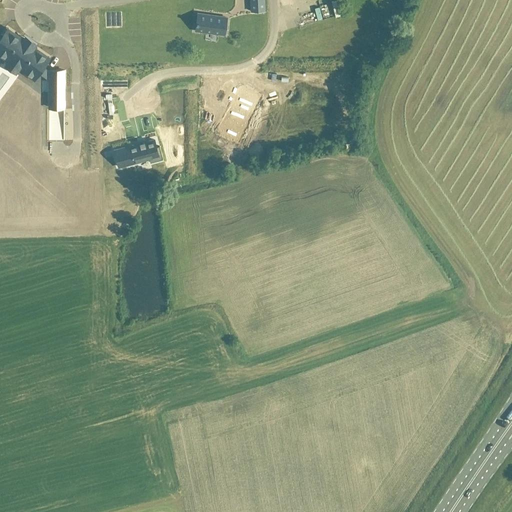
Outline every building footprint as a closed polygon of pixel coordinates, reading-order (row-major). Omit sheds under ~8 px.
[(250,0),(251,11),(264,11),(264,0),(250,0)] [(337,11),(338,17),(343,16),(339,2),(328,5),(330,13),(337,11)] [(195,30),(224,34),(227,18),(198,13),(195,30)] [(0,52),(8,58),(10,54),(24,64),(22,68),(33,76),(37,72),(38,73),(49,80),(49,81),(56,81),(56,92),(49,92),(49,107),(64,107),(64,70),(49,70),(43,66),(41,65),(46,58),(32,48),(31,50),(22,43),(23,42),(9,32),(4,39),(0,35),(0,52)] [(224,46),(214,48),(216,62),(226,60),(224,46)] [(260,96),(242,87),(224,124),(242,133),(260,96)] [(150,162),(163,158),(159,145),(156,146),(154,139),(123,147),(128,164),(149,158),(150,162)]
